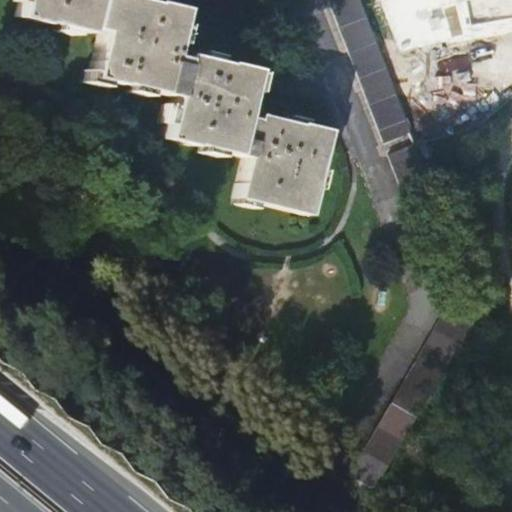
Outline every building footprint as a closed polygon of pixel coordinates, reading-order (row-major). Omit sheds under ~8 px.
[(98,28),(86,73),(117,82),(118,78),(169,92),(158,134),(188,142),(189,139),(242,154),(232,196),(236,197),(302,215),(325,129),(294,121),(294,123),(239,108),(251,65),(221,58),(220,60),(168,47),(179,5),(159,0),(148,0),(147,0),(16,0),(13,13),(43,21),(44,19),(84,29),(85,24),(98,28)] [(326,0),(383,144),(410,133),(408,129),(370,31),(366,19),(358,0),(326,0)] [(358,0),(366,19),(372,16),(370,11),(378,8),(374,0),(358,0)] [(370,31),(408,129),(457,112),(445,82),(420,91),(393,22),(370,31)] [(388,157),(407,208),(435,197),(432,191),(417,150),(415,146),(388,157)] [(487,293),(461,284),(348,476),(372,489),(487,293)]
